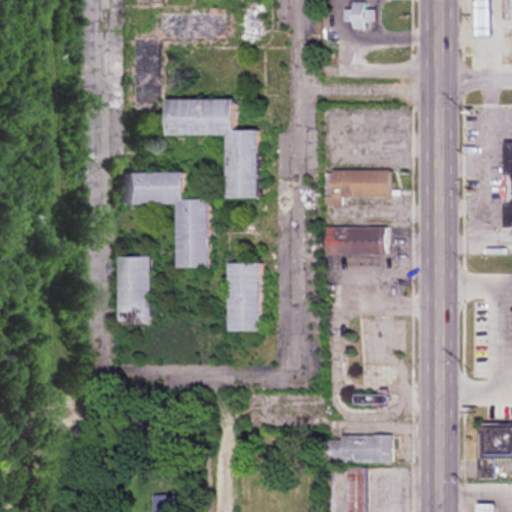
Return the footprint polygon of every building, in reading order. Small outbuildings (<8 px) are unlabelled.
[(476,0),(476,39),(493,39),(493,0),(476,0)] [(368,30),(368,22),(378,22),(378,9),(368,9),(368,3),(355,3),(355,10),(347,10),(347,21),(355,21),(355,30),(368,30)] [(261,4),(242,4),(242,42),(261,42),(261,4)] [(163,107),(163,46),(225,46),(225,9),(157,9),(157,38),(131,38),(131,106),(163,107)] [(261,131),(237,131),(236,101),(168,101),(168,137),(229,137),(229,199),(261,199),(261,131)] [(328,171),(328,206),(343,206),(343,198),(394,198),(394,171),(328,171)] [(212,201),(187,201),(187,173),(118,174),(118,206),(180,205),(180,269),(212,269),(212,201)] [(329,229),(329,256),(388,256),(388,229),(329,229)] [(154,258),(122,258),(122,325),(154,324),(154,258)] [(264,264),(231,264),(231,332),(264,332),(264,264)] [(390,395),(357,395),(357,406),(390,406),(390,395)] [(74,402),(46,402),(46,420),(74,420),(74,402)] [(511,423),(481,423),(481,459),(511,459),(511,423)] [(393,464),(393,436),(328,436),(328,464),(393,464)] [(48,444),(48,462),(73,462),(73,444),(48,444)] [(369,511),(369,469),(349,469),(349,511),(369,511)] [(66,511),(67,495),(46,496),(47,511),(66,511)] [(176,511),(176,496),(153,496),(152,511),(176,511)]
